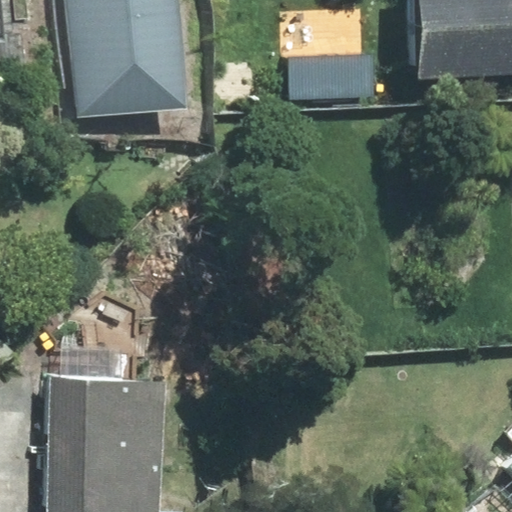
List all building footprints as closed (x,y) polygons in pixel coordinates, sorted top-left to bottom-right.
[(511,0),(404,0),(406,70),(511,67),(511,0)] [(341,60),(272,68),(277,110),(345,102),(341,60)] [(511,130),(482,134),(487,183),(511,179),(511,130)] [(148,511),(154,375),(42,371),(36,511),(148,511)] [(511,448),(503,456),(511,467),(511,448)]
